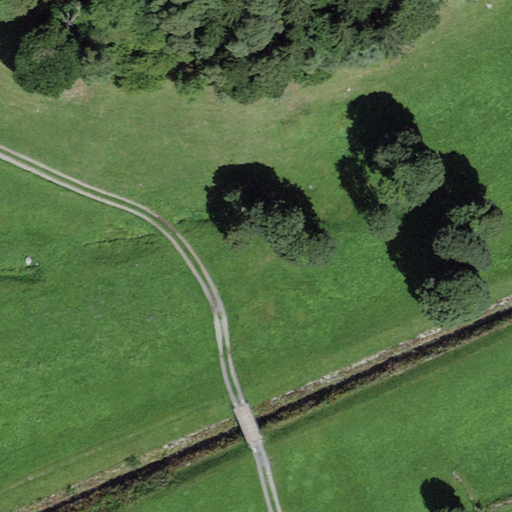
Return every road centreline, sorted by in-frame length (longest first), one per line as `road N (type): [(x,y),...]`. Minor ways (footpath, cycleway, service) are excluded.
road 1 (track): [(236,398),(217,307),(177,238),(143,212),(0,151)]
road 2 (track): [(236,398),(275,511)]
